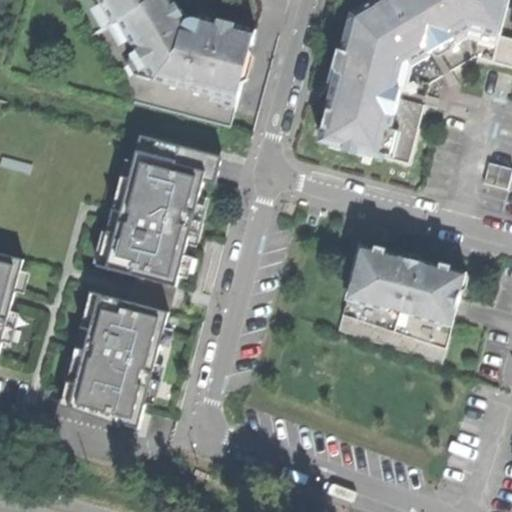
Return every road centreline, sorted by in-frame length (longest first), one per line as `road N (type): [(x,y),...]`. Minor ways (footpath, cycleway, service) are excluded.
road 1 (residential): [(233,434),(208,426),(271,167)]
road 2 (residential): [(511,239),(271,167)]
road 3 (residential): [(445,511),(233,434)]
road 4 (residential): [(271,167),(314,0)]
